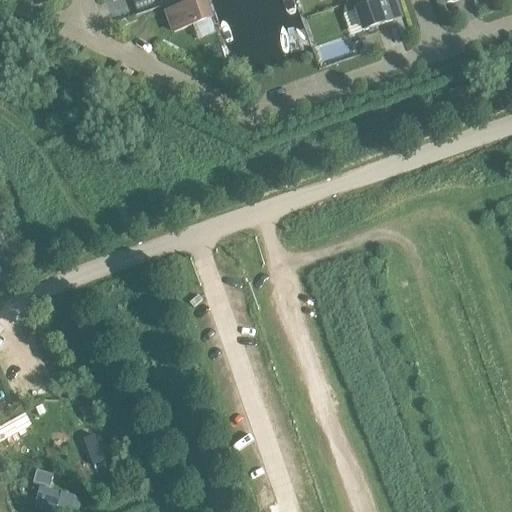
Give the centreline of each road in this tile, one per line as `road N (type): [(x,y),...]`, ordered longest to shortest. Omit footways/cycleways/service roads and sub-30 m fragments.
road 1 (unclassified): [(43,291),(511,124)]
road 2 (residential): [(437,51),(261,117),(102,45)]
